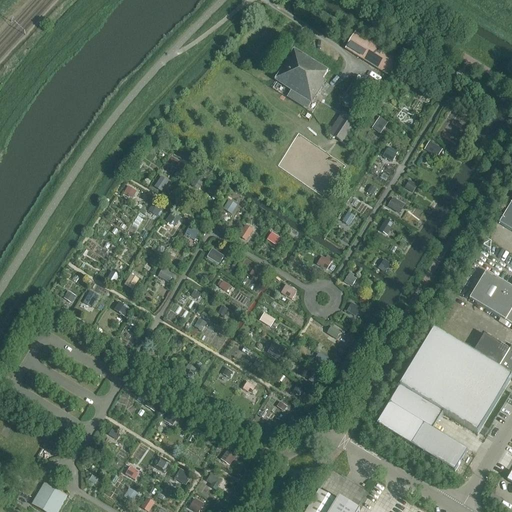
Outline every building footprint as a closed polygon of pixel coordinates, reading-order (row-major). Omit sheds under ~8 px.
[(404,63),(356,33),(345,50),(393,80),(404,63)] [(276,81),(312,104),(326,82),(323,80),(328,72),(294,51),(294,52),(293,53),(286,64),(286,65),(283,63),(281,67),(283,68),(283,69),(277,79),(276,80),(276,81)] [(332,136),(342,143),(356,122),(346,115),(332,136)] [(381,115),(375,124),(383,129),(389,119),(381,115)] [(388,148),(385,154),(392,158),(395,153),(388,148)] [(163,172),(157,183),(165,188),(171,177),(163,172)] [(206,184),(196,177),(190,185),(200,192),(206,184)] [(373,181),(369,187),(375,190),(378,185),(373,181)] [(155,219),(163,209),(156,203),(148,214),(155,219)] [(511,206),(511,205),(499,225),(511,232),(511,230),(511,206)] [(351,222),(357,212),(349,207),(343,216),(351,222)] [(248,238),(255,228),(249,223),(242,233),(248,238)] [(210,252),(220,260),(226,253),(216,245),(210,252)] [(385,255),(379,265),(387,269),(393,259),(385,255)] [(334,265),(323,257),(318,264),(330,272),(334,265)] [(158,276),(170,282),(175,271),(162,266),(158,276)] [(118,278),(120,270),(113,268),(110,276),(118,278)] [(126,281),(135,286),(141,275),(132,270),(126,281)] [(480,306),(505,321),(506,321),(507,322),(511,325),(511,287),(511,288),(508,285),(506,284),(486,272),(480,283),(476,280),(471,288),(475,291),(470,300),(474,302),(476,303),(480,306)] [(284,290),(292,294),(296,286),(288,282),(284,290)] [(70,286),(65,294),(74,300),(79,292),(70,286)] [(93,287),(84,298),(92,304),(101,293),(93,287)] [(127,312),(132,304),(120,298),(116,305),(127,312)] [(452,306),(450,311),(463,315),(465,310),(452,306)] [(260,317),(273,324),(278,315),(265,308),(260,317)] [(340,336),(345,328),(338,324),(333,332),(340,336)] [(511,378),(434,331),(377,426),(455,473),(468,452),(433,431),(443,414),(478,435),(508,385),(511,378)] [(509,350),(485,335),(474,352),(511,375),(511,346),(509,350)] [(335,357),(324,350),(318,358),(330,365),(335,357)] [(256,385),(247,381),(243,391),(252,395),(256,385)] [(281,397),(278,403),(286,407),(289,401),(281,397)] [(173,407),(165,416),(172,424),(181,416),(173,407)] [(165,462),(156,457),(153,463),(161,468),(165,462)] [(186,479),(191,470),(181,466),(177,475),(186,479)] [(58,511),(67,497),(44,484),(32,505),(44,511),(58,511)] [(136,497),(141,490),(131,484),(127,492),(136,497)] [(163,487),(159,493),(165,497),(169,491),(163,487)] [(320,491),(307,511),(359,511),(360,511),(339,498),(337,502),(320,491)] [(400,499),(410,503),(412,498),(402,494),(400,499)] [(152,511),(158,502),(150,496),(144,505),(152,511)] [(199,511),(205,504),(196,498),(190,506),(197,511),(199,511)]
